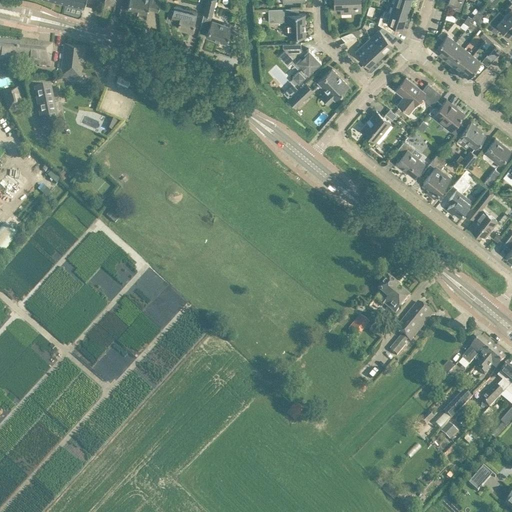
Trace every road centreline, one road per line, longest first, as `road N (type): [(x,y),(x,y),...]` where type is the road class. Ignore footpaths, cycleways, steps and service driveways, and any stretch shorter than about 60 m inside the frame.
road 1 (tertiary): [(254,119),(133,50),(8,12)]
road 2 (residential): [(511,282),(331,133)]
